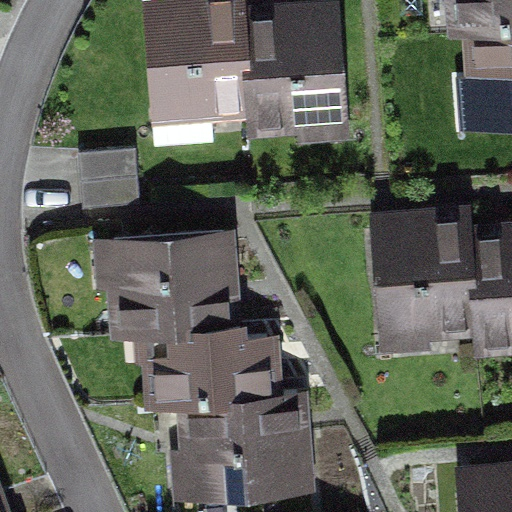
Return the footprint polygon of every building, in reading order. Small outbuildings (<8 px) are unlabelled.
[(243,125),(237,20),(235,0),(138,0),(149,132),(243,125)] [(460,39),(511,36),(511,0),(436,0),(439,42),(460,39)] [(330,14),(237,20),(243,125),(244,144),(338,139),(330,14)] [(511,36),(460,39),(464,132),(511,129),(511,36)] [(135,146),(78,150),(80,178),(137,173),(135,146)] [(139,201),(137,173),(80,178),(82,205),(139,201)] [(372,353),(472,350),(469,239),(469,215),(368,218),(372,353)] [(511,237),(469,239),(472,350),(473,373),(511,371),(511,237)] [(142,333),(242,328),(240,239),(95,243),(97,333),(142,333)] [(178,404),(270,399),(266,326),(242,328),(142,333),(146,406),(178,404)] [(270,399),(178,404),(184,508),(307,501),(302,397),(270,399)] [(457,511),(511,511),(511,466),(454,472),(457,511)] [(13,511),(0,475),(0,511),(13,511)]
